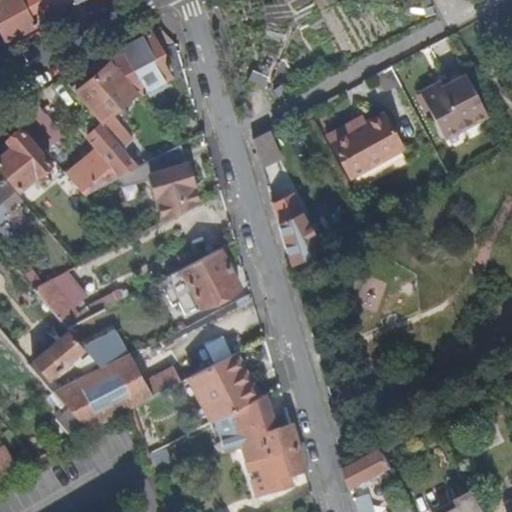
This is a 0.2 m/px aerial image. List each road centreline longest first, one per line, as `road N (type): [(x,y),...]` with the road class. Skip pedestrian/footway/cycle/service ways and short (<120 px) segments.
road 1 (residential): [(343,511),(232,137)]
road 2 (residential): [(232,137),(453,20)]
road 3 (residential): [(0,80),(147,0)]
road 4 (residential): [(232,137),(189,0)]
